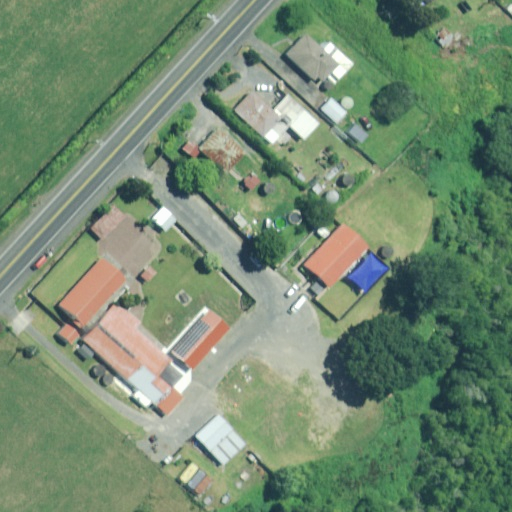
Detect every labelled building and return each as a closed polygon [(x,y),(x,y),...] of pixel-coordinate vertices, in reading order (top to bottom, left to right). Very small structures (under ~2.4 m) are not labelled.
[(319,51),(301,34),(281,55),(308,80),(312,76),(318,82),(323,77),(331,85),(350,64),(327,43),(319,51)] [(269,111),(244,89),(227,108),(268,145),(284,126),(300,140),(314,123),(283,96),(269,111)] [(342,113),(327,98),(318,108),(333,123),(342,113)] [(364,135),(352,124),(345,132),(356,143),(364,135)] [(241,154),(215,129),(195,149),(221,174),(241,154)] [(293,136),(285,129),(276,141),(283,147),(293,136)] [(271,184),(260,182),(258,193),(269,195),(271,184)] [(129,203),(120,194),(107,207),(109,209),(89,229),(100,241),(125,217),(120,212),(129,203)] [(361,248),(336,225),(299,265),(324,289),(361,248)] [(379,269),(363,254),(341,277),(357,292),(379,269)] [(122,282),(98,260),(56,306),(70,319),(56,334),(68,346),(111,300),(107,297),(122,282)] [(154,273),(145,264),(134,276),(143,285),(154,273)] [(136,402),(142,408),(147,403),(157,412),(174,394),(153,375),(165,361),(130,330),(136,324),(113,304),(79,341),(141,397),(136,402)] [(204,320),(162,365),(168,371),(177,362),(187,371),(220,336),(204,320)] [(241,444),(213,415),(190,436),(218,465),(241,444)]
